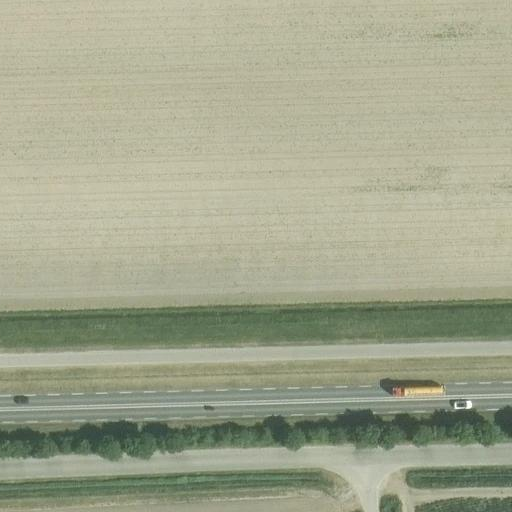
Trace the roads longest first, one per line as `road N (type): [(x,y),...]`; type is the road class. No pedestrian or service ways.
road 1 (primary): [(511,392),(0,409)]
road 2 (unclassified): [(511,348),(0,362)]
road 3 (unclassified): [(0,470),(359,459)]
road 4 (unclassified): [(359,459),(511,455)]
